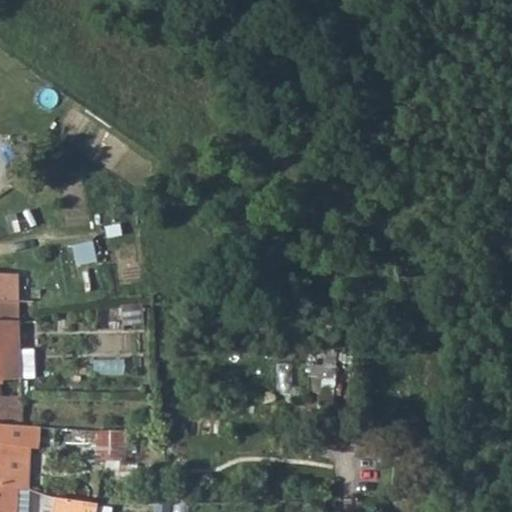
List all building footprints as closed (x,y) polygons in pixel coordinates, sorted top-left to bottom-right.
[(78,262),(99,257),(95,239),(74,244),(78,262)] [(0,274),(0,301),(18,302),(19,275),(0,274)] [(0,301),(0,356),(21,356),(34,356),(33,349),(19,350),(17,319),(18,302),(0,301)] [(143,303),(121,305),(122,326),(144,324),(143,303)] [(313,355),(313,384),(337,384),(336,355),(313,355)] [(0,356),(0,382),(3,382),(3,380),(21,379),(21,356),(0,356)] [(34,356),(21,356),(21,379),(34,379),(34,356)] [(0,382),(0,396),(22,397),(21,379),(3,380),(3,382),(0,382)] [(0,396),(0,425),(22,426),(22,397),(0,396)] [(0,425),(0,485),(17,486),(17,488),(30,489),(32,455),(35,455),(35,447),(39,448),(40,427),(22,426),(0,425)] [(126,433),(95,432),(94,461),(125,462),(126,433)] [(0,485),(0,511),(16,511),(17,488),(17,486),(0,485)] [(191,511),(192,504),(158,500),(156,511),(191,511)] [(96,511),(97,508),(53,502),(51,511),(96,511)]
